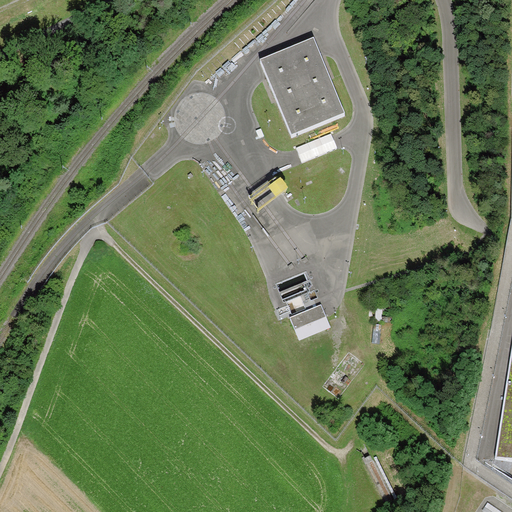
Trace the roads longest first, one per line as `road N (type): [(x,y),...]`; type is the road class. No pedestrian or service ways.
road 1 (track): [(96,228),(329,453),(339,456),(349,444)]
road 2 (track): [(0,462),(96,228)]
